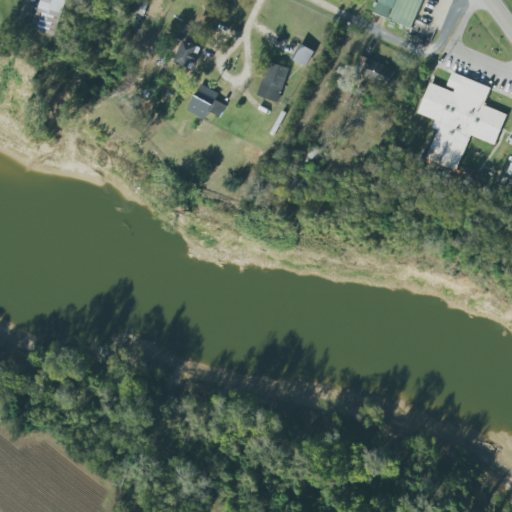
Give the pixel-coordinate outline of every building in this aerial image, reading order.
[(68,0),(43,0),(36,29),(59,35),(68,0)] [(380,0),(375,14),(412,28),(423,0),(380,0)] [(201,46),(183,40),(175,63),(193,69),(201,46)] [(293,60),(307,68),(316,51),(301,44),(293,60)] [(396,69),(367,60),(361,79),(390,88),(396,69)] [(257,95),(278,103),(290,69),(270,62),(257,95)] [(471,136),(497,145),(508,114),(485,106),(492,86),(452,73),(447,88),(430,83),(419,114),(436,120),(433,128),(438,130),(428,160),(459,170),(471,136)] [(219,92),(199,85),(189,113),(206,119),(209,112),(222,116),(226,105),(216,101),(219,92)]
